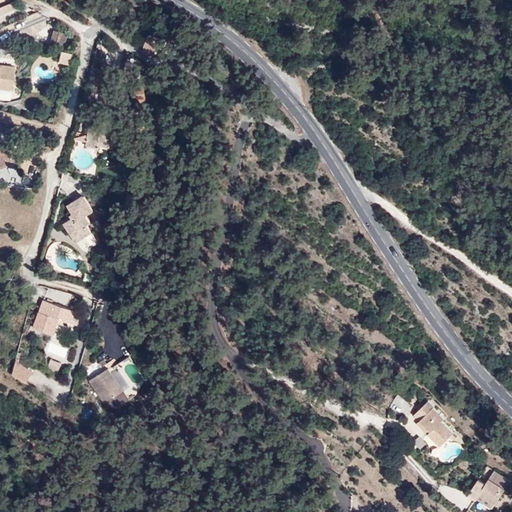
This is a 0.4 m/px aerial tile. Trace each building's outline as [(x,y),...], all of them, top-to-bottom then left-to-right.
[(14,1),(0,5),(0,19),(18,14),(14,1)] [(49,43),(63,45),(66,30),(52,28),(49,43)] [(148,50),(158,56),(165,41),(155,36),(148,50)] [(58,61),(69,63),(72,50),(61,48),(58,61)] [(94,66),(109,68),(111,50),(97,48),(94,66)] [(0,97),(11,99),(15,63),(0,61),(0,97)] [(90,118),(88,144),(115,146),(117,120),(90,118)] [(0,163),(11,162),(7,136),(0,136),(0,163)] [(85,190),(67,200),(74,212),(64,218),(75,238),(97,227),(87,210),(94,206),(85,190)] [(43,295),(32,327),(53,334),(57,323),(74,329),(82,308),(43,295)] [(17,360),(9,374),(24,382),(32,368),(17,360)] [(108,364),(88,379),(110,409),(130,394),(108,364)] [(428,397),(411,414),(441,443),(458,425),(428,397)] [(494,466),(487,478),(479,473),(469,491),(494,506),(511,476),(494,466)] [(469,502),(465,511),(486,511),(488,510),(469,502)]
